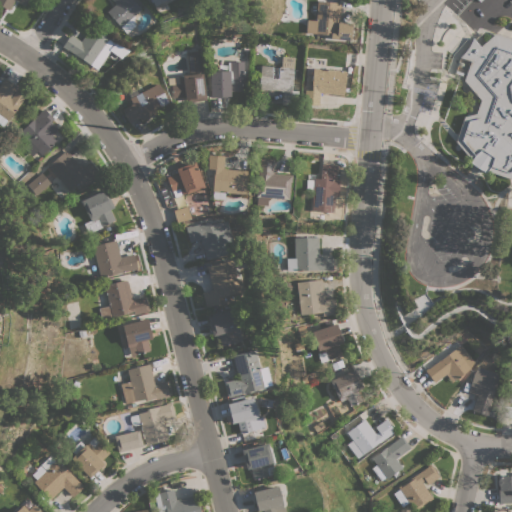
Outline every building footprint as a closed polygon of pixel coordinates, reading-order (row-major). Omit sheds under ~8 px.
[(27,0),(25,5),(14,0),(9,10),(0,5),(0,0),(27,0)] [(132,0),(140,9),(120,27),(106,11),(115,4),(111,0),(132,0)] [(446,4),(449,0),(463,0),(477,12),(467,24),(446,4)] [(464,0),(486,0),(488,1),(478,12),(464,0)] [(350,40),(345,40),(336,39),(336,35),(314,34),(314,31),(305,30),(306,19),(316,20),(317,1),(340,3),(338,23),(351,24),(350,40)] [(80,41),(91,27),(114,43),(115,41),(128,51),(120,58),(110,51),(96,69),(68,49),(67,50),(62,46),(70,34),(72,35),(80,41)] [(496,32),(511,38),(511,176),(509,179),(486,171),(485,173),(469,163),(471,160),(455,141),(463,116),(476,113),(480,100),(463,80),(470,61),(459,57),(463,53),(466,49),(469,45),(471,40),(472,37),(480,46),(496,32)] [(185,102),(185,96),(173,98),(172,85),(168,85),(168,78),(182,76),(182,75),(189,74),(187,55),(200,54),(205,100),(185,102)] [(281,67),(282,56),(294,57),(291,90),(298,91),(297,100),(298,100),(297,106),(285,105),(281,104),(282,91),(281,91),(281,90),(274,90),(261,89),(261,88),(259,88),(259,80),(257,79),(257,75),(260,75),(261,65),(281,67)] [(244,80),(242,80),(242,91),(231,91),(231,97),(210,97),(210,71),(228,71),(227,62),(230,62),(230,61),(243,61),(244,80)] [(320,93),(319,105),(303,104),(303,99),(304,99),(305,89),(311,90),(313,68),(345,71),(344,87),(349,87),(348,91),(344,91),(343,95),(320,93)] [(0,83),(4,78),(17,86),(9,97),(10,98),(16,90),(25,96),(7,121),(7,120),(3,126),(0,123),(0,83)] [(128,92),(140,85),(143,91),(158,83),(168,102),(154,110),(156,113),(141,121),(139,118),(129,123),(125,115),(123,109),(133,104),(130,98),(131,97),(128,92)] [(40,112),(40,111),(43,108),(54,119),(51,122),(58,129),(52,135),(57,140),(41,155),(37,151),(32,156),(24,147),(29,142),(20,132),(40,112)] [(82,168),(89,161),(99,172),(85,185),(82,181),(77,186),(76,184),(69,190),(48,166),(66,150),(82,168)] [(225,192),(224,200),(212,199),(213,191),(212,191),(214,169),(208,169),(208,159),(207,159),(208,155),(224,156),(223,168),(225,168),(225,169),(246,171),(245,194),(225,192)] [(268,197),(267,205),(256,205),(257,197),(255,196),(258,164),(257,163),(258,157),(274,159),(273,173),(292,175),(291,182),(290,182),(289,199),(268,197)] [(194,161),(204,187),(185,194),(185,193),(174,197),(172,191),(166,177),(177,173),(175,169),(194,161)] [(311,210),(312,191),(306,191),(307,173),(314,174),(314,178),(320,178),(321,164),(337,165),(336,179),(339,179),(338,196),(334,196),(333,212),(311,210)] [(50,183),(36,195),(35,194),(32,197),(28,193),(31,190),(27,185),(41,172),(50,183)] [(105,189),(114,207),(110,209),(115,220),(101,226),(102,227),(88,233),(83,223),(91,220),(90,219),(89,219),(80,201),(105,189)] [(186,206),(190,218),(177,223),(173,210),(186,206)] [(200,240),(189,242),(186,228),(184,229),(183,224),(185,224),(186,227),(190,226),(199,224),(199,225),(210,222),(210,224),(220,222),(220,223),(227,221),(235,251),(227,253),(227,254),(205,259),(200,240)] [(319,255),(333,254),(333,270),(328,270),(287,270),(287,258),(295,258),(295,238),(318,237),(319,255)] [(120,257),(133,253),(137,268),(100,277),(92,245),(116,240),(120,257)] [(214,265),(213,261),(227,257),(228,261),(231,260),(236,279),(239,278),(245,299),(219,305),(219,304),(210,306),(210,307),(206,308),(202,292),(212,289),(207,267),(214,265)] [(322,279),(324,300),(335,298),(337,315),(332,315),(332,314),(322,315),(322,312),(300,315),(296,282),(322,279)] [(131,299),(145,296),(149,312),(145,312),(134,315),(133,312),(112,317),(112,316),(101,319),(98,308),(109,305),(104,285),(125,280),(127,280),(131,299)] [(207,317),(232,310),(240,338),(238,339),(239,341),(221,346),(218,335),(212,336),(207,317)] [(147,318),(152,338),(147,339),(150,350),(137,354),(131,356),(128,347),(122,325),(147,318)] [(311,332),(337,324),(342,339),(340,340),(341,343),(338,344),(342,355),(321,362),(311,332)] [(451,382),(446,374),(434,382),(425,370),(428,368),(461,344),(474,362),(470,368),(451,382)] [(228,396),(224,382),(237,379),(231,355),(253,349),(257,362),(256,362),(257,368),(258,368),(263,387),(228,396)] [(149,364),(154,383),(165,381),(169,396),(164,397),(155,399),(155,398),(145,401),(144,399),(125,403),(120,383),(129,381),(126,369),(149,364)] [(354,369),(362,387),(357,390),(362,400),(350,406),(347,399),(341,401),(339,398),(338,399),(330,380),(354,369)] [(472,410),(477,395),(468,392),(474,373),(497,381),(487,411),(488,411),(487,415),(472,410)] [(252,397),(257,418),(261,416),(264,427),(240,433),(237,422),(231,423),(227,403),(252,397)] [(147,411),(146,409),(166,404),(166,403),(171,402),(172,406),(173,406),(175,413),(174,413),(175,417),(163,420),(164,425),(165,425),(168,437),(167,437),(168,439),(146,445),(140,424),(134,425),(132,424),(131,422),(130,420),(130,416),(138,414),(137,413),(147,411)] [(511,406),(511,417),(502,417),(503,406),(511,406)] [(346,432),(360,421),(360,420),(363,418),(375,433),(378,431),(375,427),(386,418),(387,419),(386,420),(394,431),(379,442),(363,454),(346,432)] [(138,430),(142,446),(118,452),(114,436),(138,430)] [(396,458),(402,467),(387,479),(385,477),(381,480),(371,468),(376,464),(371,458),(401,435),(410,447),(396,458)] [(90,477),(71,458),(75,454),(71,450),(80,441),(84,445),(85,444),(86,445),(88,442),(93,447),(99,442),(109,453),(101,461),(104,464),(90,477)] [(241,450),(266,443),(272,466),(273,466),(275,474),(268,476),(267,476),(253,479),(250,468),(246,469),(241,450)] [(33,482),(46,470),(41,464),(51,454),(79,482),(80,482),(84,486),(73,497),(63,487),(51,499),(33,482)] [(393,493),(399,489),(397,486),(401,483),(402,484),(427,466),(426,465),(430,463),(439,476),(428,484),(424,480),(421,482),(432,497),(414,510),(408,502),(402,506),(393,493)] [(511,502),(501,503),(501,504),(497,504),(497,488),(498,488),(498,485),(497,484),(496,480),(497,479),(497,476),(511,475),(511,481),(511,502)] [(196,494),(200,511),(158,511),(154,494),(190,485),(193,495),(196,494)] [(277,485),(282,507),(283,507),(284,511),(262,511),(262,510),(257,511),(252,492),(277,485)]
